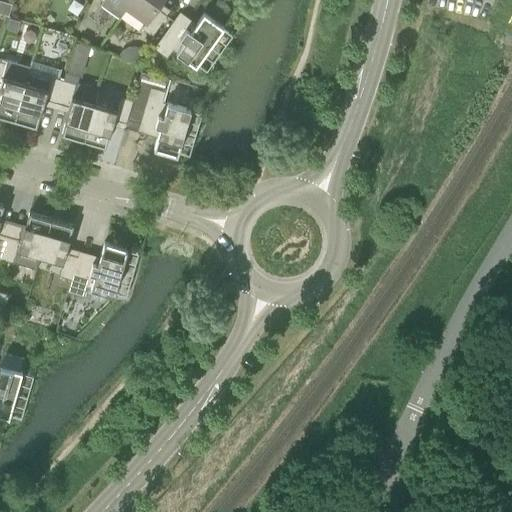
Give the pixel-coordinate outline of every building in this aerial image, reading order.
[(102,0),(103,1),(100,5),(120,19),(129,6),(132,0),(102,0)] [(142,28),(152,36),(167,15),(157,7),(161,0),(132,0),(129,6),(148,20),(142,28)] [(180,11),(154,49),(167,58),(173,50),(196,66),(224,27),(204,13),(197,23),(180,11)] [(6,29),(16,32),(20,21),(9,18),(6,29)] [(11,80),(17,62),(0,56),(0,116),(14,121),(25,84),(11,80)] [(177,155),(178,154),(191,109),(163,101),(166,91),(169,79),(141,71),(133,100),(126,123),(125,127),(137,130),(137,131),(157,137),(154,148),(177,155)] [(99,88),(78,82),(80,76),(66,72),(64,80),(57,103),(69,107),(65,121),(66,121),(62,134),(84,141),(95,103),(99,88)] [(51,76),(50,80),(28,74),(14,121),(36,127),(40,114),(41,114),(45,99),(57,103),(64,80),(51,76)] [(114,120),(126,123),(133,100),(121,96),(117,110),(95,103),(84,141),(105,147),(109,134),(110,134),(114,120)] [(0,258),(2,259),(9,236),(0,233),(0,221),(1,218),(0,218),(4,205),(0,203),(0,258)] [(18,249),(41,256),(51,218),(30,212),(26,225),(25,225),(21,239),(9,236),(2,259),(15,263),(18,249)] [(51,218),(41,256),(63,262),(59,275),(71,279),(78,256),(66,253),(70,238),(69,238),(73,225),(51,218)] [(87,287),(114,295),(127,249),(104,242),(100,256),(79,250),(78,256),(71,279),(67,292),(84,296),(87,287)] [(0,414),(2,416),(9,418),(22,372),(0,365),(0,414)]
